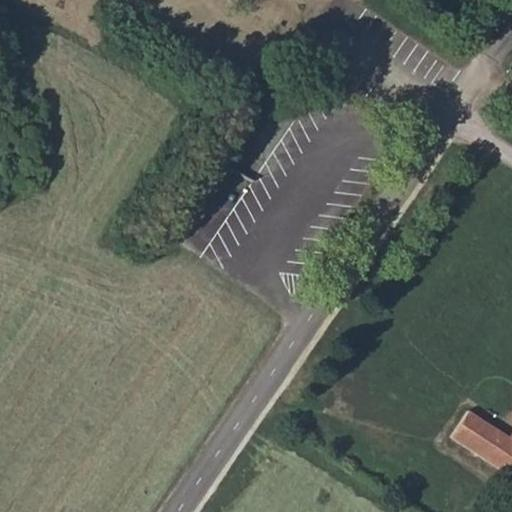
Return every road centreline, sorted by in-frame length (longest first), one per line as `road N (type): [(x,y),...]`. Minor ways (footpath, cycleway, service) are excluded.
road 1 (unclassified): [(511,35),(457,95),(178,511)]
road 2 (track): [(511,157),(404,75),(348,0)]
